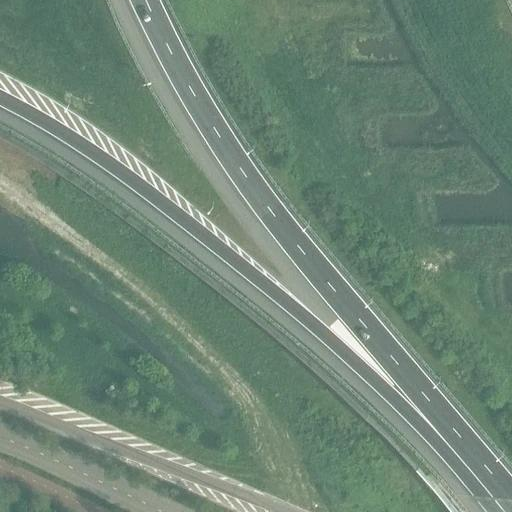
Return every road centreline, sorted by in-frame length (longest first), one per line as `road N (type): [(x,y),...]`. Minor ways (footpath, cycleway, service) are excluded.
road 1 (motorway): [(0,98),(124,173),(438,425)]
road 2 (motorway): [(144,0),(242,172),(438,425)]
road 3 (secondary): [(268,511),(0,402)]
road 4 (secondary): [(0,439),(165,511)]
